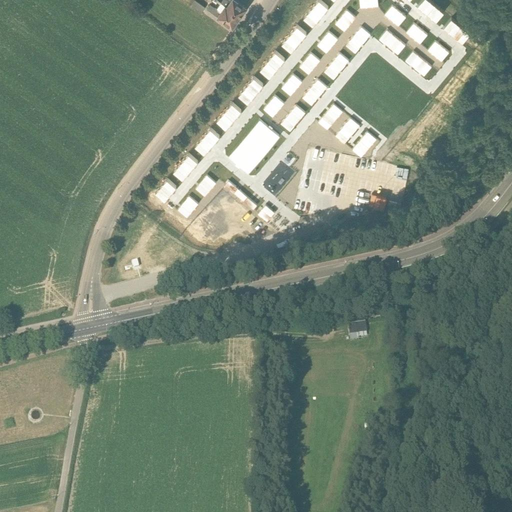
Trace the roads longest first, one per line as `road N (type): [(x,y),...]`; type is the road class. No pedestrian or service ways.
road 1 (tertiary): [(90,326),(430,252),(473,227),(511,182)]
road 2 (tertiary): [(90,326),(92,275),(106,226),(268,0)]
road 3 (residential): [(399,0),(458,50),(435,84),(421,84),(368,48),(254,183)]
road 4 (residential): [(216,153),(343,0)]
road 5 (unclassified): [(57,511),(90,326)]
